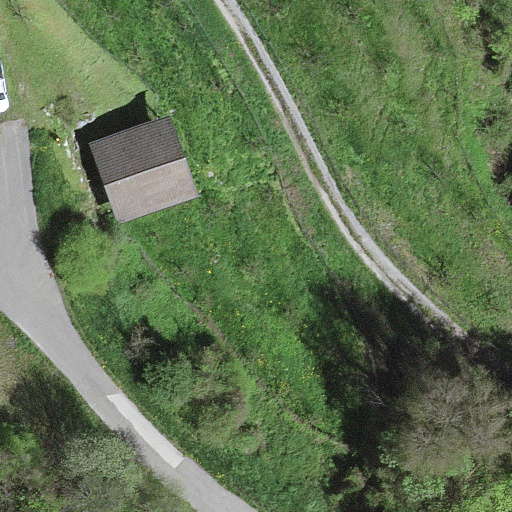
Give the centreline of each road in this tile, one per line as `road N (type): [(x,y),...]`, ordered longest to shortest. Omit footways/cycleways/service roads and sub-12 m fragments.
road 1 (track): [(511,371),(431,321),(357,251),(204,0)]
road 2 (unclassified): [(0,277),(132,429),(225,511)]
